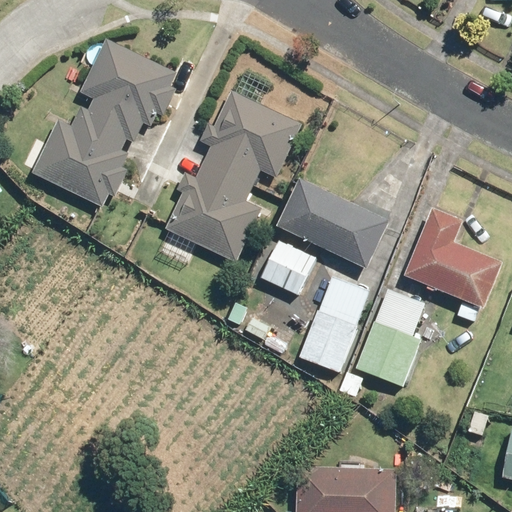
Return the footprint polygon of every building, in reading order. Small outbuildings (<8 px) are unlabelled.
[(110,35),(42,172),(108,205),(176,68),(110,35)] [(248,98),(182,230),(235,256),(301,125),(248,98)] [(311,178),(286,228),(372,270),(397,220),(311,178)] [(472,217),(438,205),(428,234),(411,276),(491,308),(510,262),(462,243),(472,217)] [(337,278),(303,356),(340,372),(374,294),(337,278)] [(389,291),(357,367),(400,385),(432,309),(389,291)] [(310,466),(308,511),(400,511),(402,469),(310,466)]
